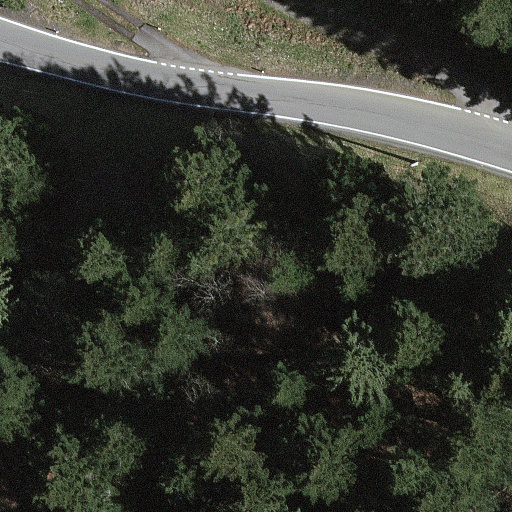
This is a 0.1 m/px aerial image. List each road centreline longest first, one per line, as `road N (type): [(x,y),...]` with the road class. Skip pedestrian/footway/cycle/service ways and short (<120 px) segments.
road 1 (tertiary): [(511,156),(427,128),(117,78),(0,46)]
road 2 (track): [(458,138),(446,67),(306,0)]
